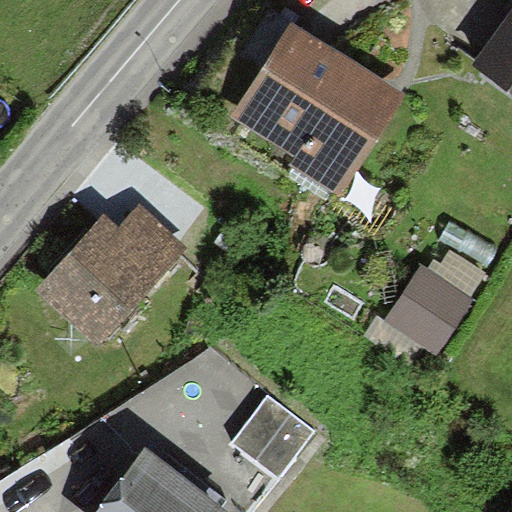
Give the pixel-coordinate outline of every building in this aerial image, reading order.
[(511,15),(478,64),(511,88),(511,15)] [(404,92),(288,22),(230,118),(293,155),(286,166),(340,198),(404,92)] [(119,230),(100,214),(36,287),(102,345),(187,249),(139,207),(119,230)] [(317,430),(273,395),(235,444),(279,478),(317,430)] [(227,511),(231,507),(144,443),(94,511),(227,511)]
